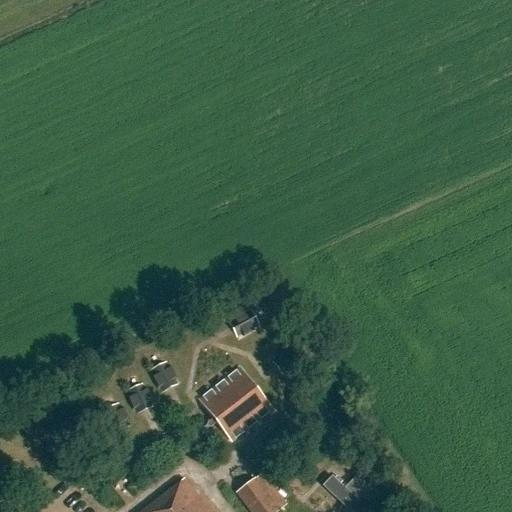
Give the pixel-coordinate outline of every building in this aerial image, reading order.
[(228,322),(237,339),(242,336),(243,338),(255,332),(253,330),(258,327),(251,311),(244,314),(243,313),(232,319),(232,320),(228,322)] [(272,363),(282,377),(287,374),(288,376),(299,368),(298,365),(302,362),(292,349),(287,352),(285,350),(275,357),(276,360),(272,363)] [(166,364),(150,371),(152,376),(149,377),(155,390),(159,388),(161,393),(176,387),(174,381),(176,380),(171,368),(168,369),(166,364)] [(239,370),(199,402),(231,443),(272,412),(239,370)] [(142,385),(126,393),(128,398),(126,399),(131,411),(135,410),(137,415),(153,408),(150,403),(153,401),(147,389),(145,390),(142,385)] [(118,405),(102,413),(104,418),(102,419),(107,431),(111,430),(113,435),(129,428),(126,423),(129,421),(123,409),(121,411),(118,405)] [(364,476),(353,487),(341,476),(330,487),(355,511),(373,511),(387,498),(364,476)] [(235,495),(248,511),(279,511),(280,511),(255,479),(235,495)] [(210,511),(184,481),(143,511),(210,511)]
